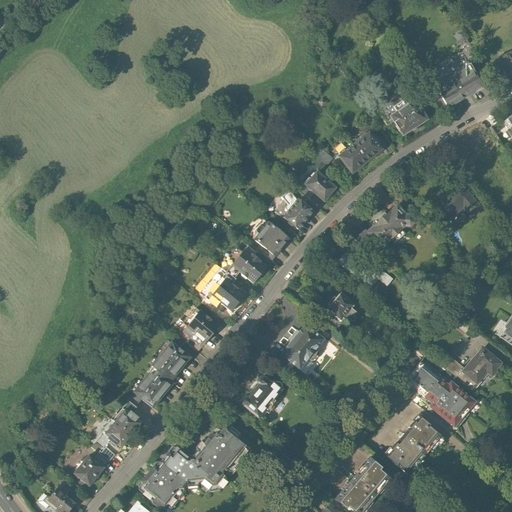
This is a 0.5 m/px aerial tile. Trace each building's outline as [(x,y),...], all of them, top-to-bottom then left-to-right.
[(485,57),(471,33),(462,39),(476,62),(485,57)] [(441,81),(420,43),(411,47),(433,86),(441,81)] [(511,73),(511,52),(497,59),(504,76),(511,73)] [(428,87),(409,59),(401,65),(420,92),(428,87)] [(483,70),(464,80),(472,94),(490,84),(483,70)] [(454,104),(472,94),(464,80),(446,90),(454,104)] [(413,102),(402,109),(395,114),(398,119),(408,133),(433,117),(420,97),(413,102)] [(323,98),(318,102),(322,107),(327,103),(323,98)] [(410,98),(399,105),(402,109),(413,102),(410,98)] [(392,123),(398,119),(395,114),(402,109),(399,105),(396,100),(383,109),(392,123)] [(374,130),(359,142),(373,159),(388,147),(374,130)] [(511,163),(491,133),(466,150),(491,186),(511,171),(511,163)] [(357,172),(373,159),(359,142),(343,154),(357,172)] [(341,186),(321,169),(309,183),(329,200),(341,186)] [(486,206),(465,181),(434,206),(449,223),(468,206),(476,215),(486,206)] [(302,228),(317,210),(302,197),(287,215),(302,228)] [(370,228),(359,238),(370,250),(378,243),(383,249),(390,249),(393,246),(392,241),(409,225),(415,225),(419,222),(419,216),(416,213),(411,213),(402,203),(372,230),(370,228)] [(259,238),(271,248),(280,255),(294,237),(272,221),(259,238)] [(249,248),(236,264),(245,271),(258,282),(271,266),(249,248)] [(276,259),(280,255),(271,248),(267,252),(276,259)] [(342,260),(375,286),(383,276),(391,283),(399,273),(378,256),(372,263),(353,248),(342,260)] [(240,278),(245,271),(236,264),(231,271),(240,278)] [(205,299),(218,309),(224,301),(235,310),(248,294),(235,284),(240,278),(231,271),(209,299),(206,297),(205,299)] [(344,292),(331,308),(345,320),(358,304),(344,292)] [(223,325),(204,310),(191,326),(209,341),(223,325)] [(511,320),(510,319),(502,332),(511,338),(511,320)] [(299,364),(303,368),(328,338),(310,324),(286,353),(287,354),(299,364)] [(203,349),(209,341),(191,326),(187,330),(196,336),(192,341),(203,349)] [(175,341),(155,365),(174,380),(194,356),(175,341)] [(509,362),(489,345),(467,370),(482,383),(492,371),(497,375),(509,362)] [(293,370),(299,364),(287,354),(281,360),(293,370)] [(428,355),(406,382),(459,426),(482,400),(428,355)] [(177,382),(174,380),(155,365),(151,370),(154,371),(137,391),(146,399),(157,407),(177,382)] [(280,380),(279,381),(277,380),(276,382),(269,376),(267,375),(265,375),(263,376),(262,378),(261,379),(261,381),(262,383),(252,395),(250,395),(248,395),(247,396),(246,398),(245,400),(246,402),(263,416),(287,388),(286,387),(286,386),(287,384),(287,383),(286,382),(285,381),(284,380),(282,380),(280,380)] [(137,391),(132,398),(141,405),(146,399),(137,391)] [(126,405),(129,407),(136,413),(142,406),(141,405),(132,398),(126,405)] [(129,407),(119,420),(136,434),(146,421),(136,413),(129,407)] [(415,472),(447,433),(425,415),(392,454),(415,472)] [(125,446),(136,434),(119,420),(107,434),(120,444),(121,443),(125,446)] [(178,444),(144,487),(174,511),(189,491),(188,490),(192,485),(203,485),(208,478),(216,485),(220,485),(228,474),(230,476),(255,445),(225,422),(198,455),(193,456),(178,444)] [(111,445),(105,453),(112,459),(114,460),(120,452),(111,445)] [(103,452),(98,458),(107,465),(112,459),(105,453),(103,452)] [(98,458),(92,453),(77,472),(94,485),(109,466),(107,465),(98,458)] [(357,511),(366,511),(398,475),(375,456),(341,498),(357,511)] [(70,490),(61,483),(45,504),(55,511),(68,511),(73,506),(64,498),(70,490)] [(155,511),(142,501),(132,511),(129,511),(125,509),(122,511),(155,511)]
